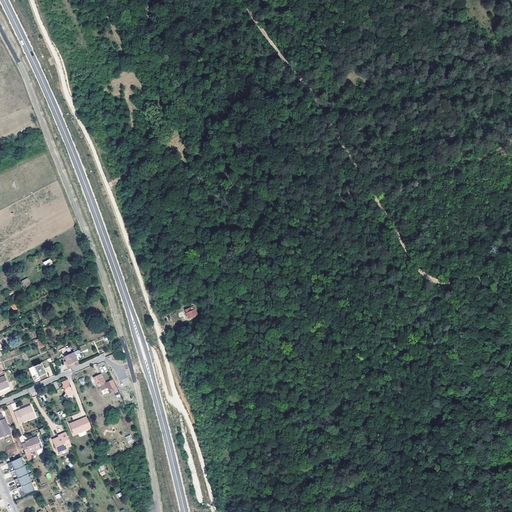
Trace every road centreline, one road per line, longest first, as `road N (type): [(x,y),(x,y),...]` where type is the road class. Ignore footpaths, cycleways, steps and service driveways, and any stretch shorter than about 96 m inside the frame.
road 1 (track): [(242,0),(423,273),(445,282),(511,272)]
road 2 (secondary): [(4,0),(75,158),(127,304)]
road 3 (secondary): [(154,391),(184,511)]
